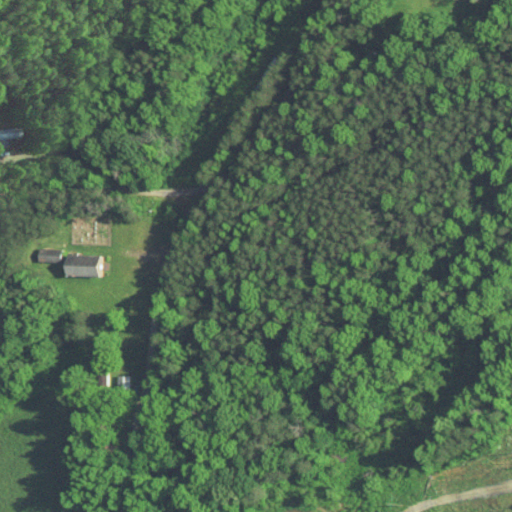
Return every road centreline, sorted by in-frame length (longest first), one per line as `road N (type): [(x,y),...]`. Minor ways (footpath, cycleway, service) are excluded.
road 1 (residential): [(328,0),(297,73),(176,253),(129,431)]
road 2 (residential): [(215,188),(0,194)]
